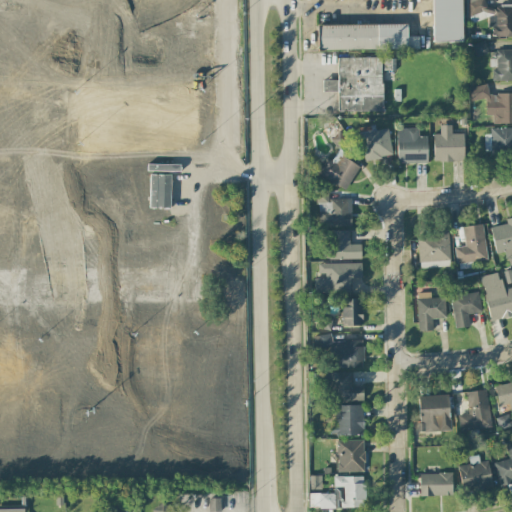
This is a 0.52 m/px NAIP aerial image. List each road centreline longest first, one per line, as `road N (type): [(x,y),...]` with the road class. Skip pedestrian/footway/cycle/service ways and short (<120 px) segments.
road 1 (secondary): [(253,0),(258,472)]
road 2 (residential): [(391,198),(397,511)]
road 3 (secondary): [(292,511),(288,215)]
road 4 (secondary): [(287,173),(284,0)]
road 5 (residential): [(511,183),(391,198)]
